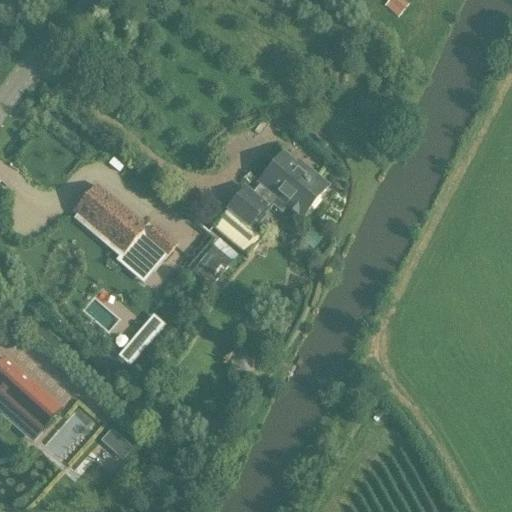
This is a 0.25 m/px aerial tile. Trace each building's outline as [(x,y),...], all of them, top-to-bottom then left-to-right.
[(302,221),(329,189),(314,176),(311,179),(284,156),(259,186),(261,187),(253,197),(246,191),(228,212),(250,230),(268,208),(266,207),(274,198),(302,221)] [(129,192),(109,217),(145,249),(151,243),(168,257),(184,236),(168,222),(166,224),(129,192)] [(213,229),(248,258),(262,240),(226,212),(213,229)] [(146,348),(163,328),(153,319),(136,339),(146,348)] [(129,368),(138,358),(128,349),(119,359),(129,368)] [(0,417),(1,417),(11,405),(44,434),(63,412),(5,360),(0,364),(0,417)]
